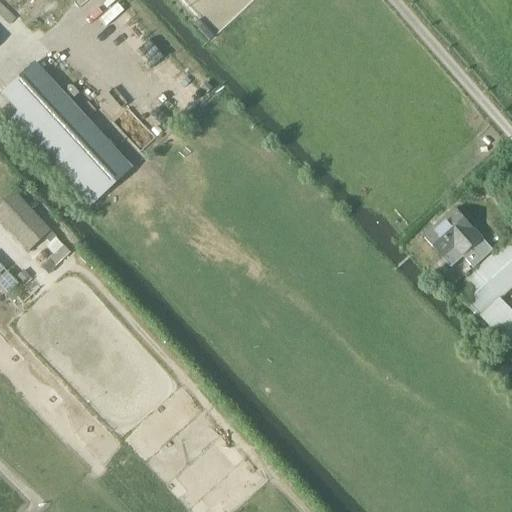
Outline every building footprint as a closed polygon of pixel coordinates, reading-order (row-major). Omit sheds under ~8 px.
[(3,0),(13,10),(23,0),(3,0)] [(131,170),(115,153),(34,65),(1,95),(29,126),(17,137),(70,194),(81,183),(97,200),(131,170)] [(0,222),(28,252),(49,232),(14,194),(0,206),(0,222)] [(464,259),(475,271),(494,253),(456,210),(424,238),(452,269),(464,259)] [(475,271),(455,288),(505,342),(511,335),(511,311),(500,299),(511,288),(511,237),(511,239),(510,238),(494,253),(475,271)]
